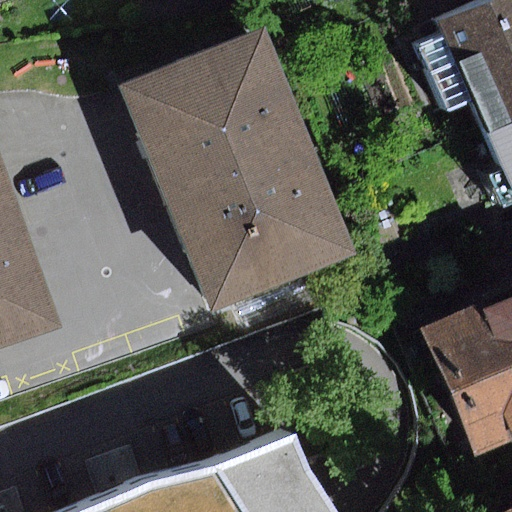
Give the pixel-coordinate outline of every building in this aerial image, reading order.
[(443,115),(469,104),(481,133),(511,120),(511,0),(481,0),(435,20),(441,33),(413,45),(443,115)] [(265,27),(116,87),(205,308),(354,248),(265,27)] [(511,120),(481,133),(494,164),(480,170),(498,211),(510,205),(511,209),(511,120)] [(0,343),(58,324),(0,155),(0,343)] [(511,439),(511,297),(426,333),(476,454),(511,439)] [(150,337),(108,351),(117,376),(159,361),(150,337)] [(68,511),(327,511),(326,509),(300,467),(286,432),(205,466),(140,480),(68,511)]
